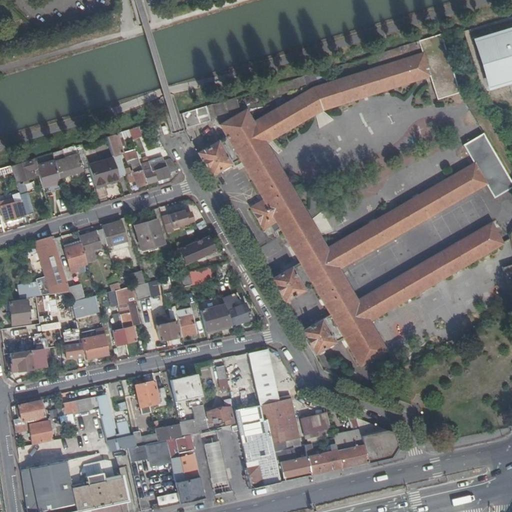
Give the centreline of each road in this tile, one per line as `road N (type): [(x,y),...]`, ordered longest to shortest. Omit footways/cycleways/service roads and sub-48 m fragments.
road 1 (residential): [(1,397),(283,333)]
road 2 (unclassified): [(283,333),(315,383),(407,421),(420,470)]
road 3 (residential): [(198,184),(0,243)]
road 4 (primary): [(420,470),(242,511)]
road 5 (unclassified): [(198,184),(283,333)]
